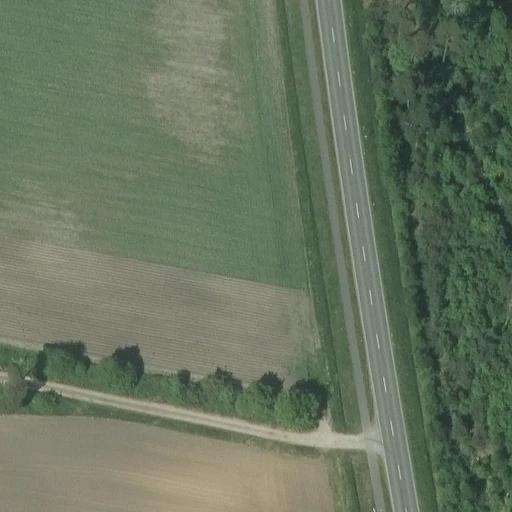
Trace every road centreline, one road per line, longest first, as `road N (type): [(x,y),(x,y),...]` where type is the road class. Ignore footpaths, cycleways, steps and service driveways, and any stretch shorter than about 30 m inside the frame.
road 1 (tertiary): [(328,0),(405,511)]
road 2 (track): [(0,380),(307,440),(393,439)]
